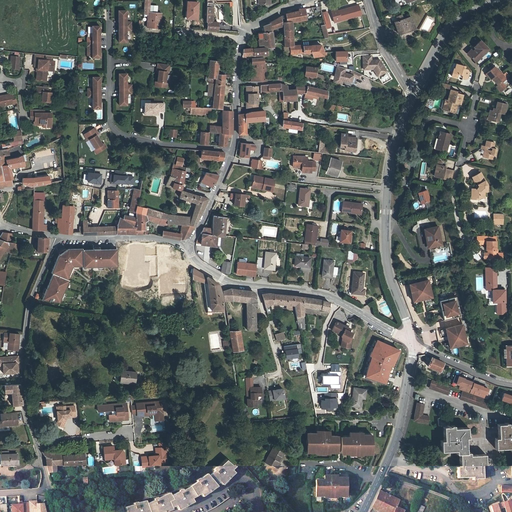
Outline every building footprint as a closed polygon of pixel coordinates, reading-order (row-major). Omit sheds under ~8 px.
[(150,0),(145,0),(145,16),(149,16),(149,18),(149,29),(162,29),(162,14),(158,14),(158,7),(151,7),(150,0)] [(210,2),(210,0),(206,0),(206,22),(208,22),(207,30),(218,30),(218,22),(213,22),(214,2),(210,2)] [(198,18),(198,2),(187,1),(187,16),(193,16),(193,18),(198,18)] [(337,9),(331,10),(334,22),(340,21),(339,18),(351,15),(352,17),(359,15),(357,7),(349,9),(349,8),(337,11),(337,9)] [(305,20),(304,9),(298,10),(298,11),(285,14),(285,15),(283,15),(284,37),(283,37),(284,43),(284,46),(289,46),(290,51),(290,53),(310,52),(312,56),(322,55),(323,52),(318,45),(301,46),(300,45),(291,46),(290,22),(299,22),(299,21),(305,20)] [(126,10),(118,10),(118,22),(121,22),(121,26),(131,26),(131,22),(126,22),(126,10)] [(281,26),(281,17),(269,22),(269,23),(270,29),(281,26)] [(398,22),(394,23),(397,34),(408,31),(408,29),(414,28),(411,18),(403,20),(398,22)] [(270,29),(269,23),(264,26),(265,32),(258,33),(259,45),(264,45),(264,47),(266,47),(273,47),(272,44),(270,29)] [(100,26),(92,26),(92,37),(87,37),(87,42),(98,42),(98,38),(100,38),(100,26)] [(131,26),(121,26),(121,30),(118,30),(119,42),(126,42),(126,30),(131,30),(131,26)] [(476,46),(468,51),(473,59),(488,48),(481,39),(474,44),(476,46)] [(98,42),(87,42),(87,46),(92,46),(92,57),(100,57),(100,46),(98,46),(98,42)] [(345,51),(330,51),(330,55),(335,55),(335,60),(346,60),(345,51)] [(370,55),(362,56),(363,69),(372,69),(377,76),(386,70),(380,62),(379,63),(377,61),(374,61),(374,60),(370,60),(370,55)] [(17,68),(18,57),(10,56),(9,68),(17,68)] [(252,81),(266,81),(265,62),(263,62),(263,57),(251,57),(252,81)] [(35,65),(34,79),(43,80),(45,66),(51,67),(52,60),(41,59),(32,58),(31,65),(35,65)] [(210,60),(210,70),(210,73),(217,74),(218,74),(218,61),(210,60)] [(170,65),(158,63),(157,70),(159,71),(157,82),(155,81),(155,86),(167,88),(168,83),(166,83),(167,72),(169,72),(170,65)] [(451,75),(457,76),(457,75),(466,77),(468,71),(466,67),(463,67),(463,65),(455,63),(454,67),(452,67),(451,75)] [(305,66),(304,75),(315,77),(315,74),(316,68),(305,66)] [(351,70),(350,74),(343,73),(344,68),(336,66),(333,79),(341,81),(350,83),(352,75),(358,79),(361,74),(352,70),(351,70)] [(498,71),(494,66),(485,72),(490,78),(491,77),(497,84),(495,86),(499,91),(504,86),(501,81),(505,78),(508,76),(505,71),(502,74),(499,70),(498,71)] [(127,73),(119,73),(119,85),(121,85),(121,89),(132,89),(132,85),(127,85),(127,73)] [(208,94),(215,94),(214,109),(222,109),(223,110),(231,111),(231,105),(222,104),(225,77),(229,77),(229,75),(225,74),(218,74),(217,74),(216,81),(210,79),(208,94)] [(100,77),(92,77),(92,88),(87,89),(87,93),(98,93),(98,89),(100,89),(100,77)] [(280,84),(260,85),(260,93),(278,92),(279,103),(282,102),(296,100),(296,93),(296,90),(287,89),(287,86),(285,85),(280,84)] [(296,90),(296,93),(305,93),(307,86),(296,84),(296,90)] [(42,93),(41,100),(50,101),(51,91),(47,91),(47,87),(36,85),(35,93),(42,93)] [(249,85),(248,104),(247,104),(247,108),(250,107),(257,107),(257,86),(250,86),(250,85),(249,85)] [(327,90),(307,86),(305,93),(305,97),(313,98),(313,96),(318,97),(318,95),(327,97),(327,90)] [(132,89),(121,89),(121,93),(119,93),(119,105),(127,105),(127,94),(132,93),(132,89)] [(455,103),(455,101),(459,102),(461,93),(456,92),(456,93),(455,93),(455,91),(450,89),(447,99),(444,98),(442,108),(448,110),(449,107),(455,109),(456,105),(455,103)] [(98,93),(87,93),(87,97),(92,97),(92,109),(100,108),(100,97),(98,97),(98,93)] [(0,106),(2,106),(2,107),(12,105),(10,96),(0,97),(0,98),(0,106)] [(506,105),(496,102),(494,110),(493,112),(491,111),(490,111),(488,116),(490,116),(489,120),(497,122),(499,113),(503,114),(506,105)] [(31,123),(40,123),(43,123),(45,125),(45,127),(50,127),(51,113),(44,112),(45,110),(29,109),(29,117),(33,117),(33,119),(31,120),(31,123)] [(223,110),(223,127),(231,127),(231,111),(223,110)] [(245,113),(245,121),(264,120),(264,111),(251,112),(245,113)] [(302,123),(283,120),(283,127),(301,129),(302,123)] [(210,132),(210,126),(193,124),(193,127),(189,127),(188,130),(200,131),(208,132),(210,132)] [(223,127),(210,126),(210,132),(219,133),(231,134),(231,127),(223,127)] [(94,128),(83,134),(87,140),(89,139),(95,149),(93,150),(95,154),(106,147),(104,143),(105,142),(100,133),(98,134),(94,128)] [(436,137),(433,148),(446,151),(451,133),(440,130),(438,137),(436,137)] [(208,132),(200,131),(199,144),(207,145),(208,132)] [(22,137),(21,132),(13,133),(14,142),(22,141),(22,137)] [(231,134),(219,133),(218,146),(226,146),(227,137),(230,137),(231,134)] [(347,134),(341,133),(340,146),(345,147),(345,150),(354,151),(355,139),(347,138),(347,134)] [(481,157),(491,159),(492,155),(494,156),(495,149),(493,148),(494,143),(485,141),(484,146),(481,145),(480,148),(473,152),(477,159),(481,157)] [(11,154),(23,149),(23,146),(23,145),(10,148),(7,149),(8,155),(11,154)] [(271,149),(264,148),(263,158),(270,159),(271,149)] [(204,151),(203,158),(223,160),(224,159),(219,158),(220,152),(204,151)] [(312,160),(321,161),(322,154),(313,153),(312,160)] [(17,158),(5,160),(7,165),(0,166),(3,180),(10,179),(7,169),(24,165),(22,155),(17,158)] [(251,167),(252,158),(242,156),(241,160),(240,165),(251,167)] [(308,161),(308,157),(299,157),(298,160),(295,160),(294,167),(300,168),(300,166),(302,166),(302,172),(306,172),(306,171),(312,171),(312,162),(308,161)] [(326,173),(337,176),(341,163),(330,159),(326,173)] [(446,166),(437,163),(435,168),(439,169),(438,173),(434,172),(434,176),(451,180),(454,170),(445,168),(446,166)] [(52,164),(34,165),(36,177),(49,176),(53,175),(52,164)] [(101,179),(105,179),(106,169),(95,169),(95,173),(87,172),(87,177),(83,177),(82,184),(101,185),(101,179)] [(172,187),(181,190),(184,171),(172,169),(170,176),(175,178),(172,187)] [(204,171),(200,185),(214,189),(218,175),(204,171)] [(110,172),(110,184),(133,185),(134,173),(110,172)] [(487,192),(487,185),(480,173),(472,177),(474,182),(476,181),(476,184),(476,187),(474,189),(470,189),(469,196),(473,199),(478,199),(478,198),(485,198),(485,192),(487,192)] [(272,191),(274,179),(254,175),(252,184),(262,186),(262,189),(272,191)] [(49,176),(23,178),(22,183),(30,186),(34,185),(43,183),(43,184),(50,183),(49,176)] [(166,186),(172,187),(175,178),(170,176),(169,176),(166,186)] [(309,189),(300,188),(298,205),(307,206),(309,189)] [(133,189),(129,212),(135,213),(137,206),(139,191),(133,189)] [(117,207),(117,190),(107,191),(107,200),(107,208),(117,207)] [(179,197),(196,203),(191,218),(196,220),(197,221),(198,220),(207,199),(199,196),(193,194),(186,192),(181,190),(179,197)] [(426,190),(418,193),(420,203),(429,201),(426,190)] [(44,193),(33,192),(33,200),(43,201),(44,193)] [(235,193),(234,205),(243,206),(244,197),(245,194),(235,193)] [(41,225),(43,201),(33,200),(33,204),(34,205),(32,230),(45,231),(45,225),(41,225)] [(351,210),(361,212),(361,203),(356,202),(343,201),(342,211),(351,212),(351,210)] [(135,213),(144,215),(146,208),(137,206),(135,213)] [(167,217),(174,217),(174,216),(168,215),(146,208),(144,215),(147,215),(167,220),(167,217)] [(57,232),(63,234),(71,234),(73,213),(62,211),(61,218),(58,219),(57,232)] [(164,224),(166,225),(167,220),(147,215),(146,218),(149,221),(159,224),(164,224)] [(116,234),(136,234),(136,222),(136,219),(135,219),(123,216),(122,219),(130,224),(130,226),(116,224),(116,227),(116,234)] [(193,225),(196,220),(191,218),(174,216),(174,217),(173,225),(181,225),(193,225)] [(213,216),(212,228),(203,228),(200,233),(216,235),(223,236),(224,226),(225,217),(213,216)] [(136,222),(136,234),(148,235),(148,234),(148,231),(144,231),(144,230),(144,227),(144,222),(136,222)] [(318,226),(307,225),(305,242),(316,243),(318,226)] [(98,235),(98,227),(82,226),(82,227),(82,234),(82,235),(98,235)] [(112,233),(116,234),(116,227),(98,227),(98,235),(112,234),(112,233)] [(438,227),(424,229),(425,235),(427,235),(429,247),(439,245),(441,245),(438,227)] [(191,230),(180,230),(180,234),(162,231),(161,237),(178,240),(180,240),(181,240),(185,239),(187,238),(191,230)] [(352,232),(342,231),(341,242),(350,243),(352,232)] [(13,234),(2,232),(0,235),(0,239),(12,242),(13,234)] [(196,243),(215,245),(216,235),(200,233),(197,241),(196,243)] [(494,236),(476,236),(475,244),(485,244),(485,249),(487,250),(487,253),(487,258),(496,258),(496,249),(494,249),(494,236)] [(37,238),(36,251),(47,252),(48,237),(37,238)] [(2,248),(11,254),(12,250),(14,244),(6,242),(2,248)] [(59,303),(65,288),(64,288),(66,283),(64,282),(65,280),(65,279),(67,273),(69,273),(71,267),(78,267),(78,265),(81,265),(81,267),(111,267),(111,269),(117,269),(115,249),(104,249),(81,249),(81,248),(67,248),(62,252),(57,255),(50,272),(52,273),(45,290),(41,300),(50,302),(51,300),(59,303)] [(259,258),(258,267),(272,269),(274,253),(267,252),(266,259),(259,258)] [(311,261),(296,259),(295,266),(310,268),(311,261)] [(333,267),(334,261),(325,260),(324,276),(333,277),(333,274),(337,274),(337,267),(333,267)] [(229,273),(231,263),(223,261),(221,272),(229,273)] [(256,265),(237,262),(236,274),(255,276),(256,265)] [(180,277),(184,264),(177,263),(166,277),(165,294),(178,294),(178,277),(180,277)] [(194,278),(202,280),(200,273),(192,267),(194,278)] [(159,283),(149,268),(140,275),(153,292),(159,287),(159,283)] [(494,288),(494,296),(494,300),(498,300),(498,302),(498,308),(506,308),(506,288),(497,288),(498,271),(487,271),(487,288),(494,288)] [(205,281),(211,307),(221,309),(217,283),(200,273),(202,280),(205,281)] [(364,275),(354,274),(352,295),(365,296),(365,290),(363,290),(364,275)] [(430,279),(409,284),(414,302),(434,298),(430,279)] [(224,300),(231,300),(230,289),(223,291),(224,300)] [(230,289),(231,300),(240,301),(240,290),(230,289)] [(240,301),(248,301),(249,291),(240,290),(240,301)] [(255,307),(257,307),(256,295),(256,294),(253,292),(249,291),(248,301),(248,303),(246,303),(246,330),(255,329),(255,307)] [(269,304),(272,303),(279,303),(294,305),(293,296),(267,293),(267,294),(263,295),(262,294),(267,313),(271,312),(269,304)] [(297,321),(303,320),(302,307),(302,297),(293,296),(294,305),(297,321)] [(457,296),(440,300),(445,320),(462,316),(457,296)] [(302,297),(302,307),(327,310),(328,302),(318,300),(302,297)] [(348,330),(334,323),(332,327),(331,334),(336,336),(336,333),(340,334),(340,336),(342,341),(341,347),(350,349),(352,339),(350,339),(353,334),(350,333),(348,331),(348,330)] [(464,323),(446,328),(450,348),(469,344),(464,323)] [(239,338),(238,331),(229,331),(230,339),(239,338)] [(20,334),(5,332),(4,341),(9,342),(8,349),(18,351),(19,343),(20,334)] [(283,332),(275,334),(277,341),(281,340),(285,338),(283,332)] [(377,336),(368,332),(361,347),(371,351),(377,336)] [(241,350),(239,338),(230,339),(232,351),(241,350)] [(298,358),(297,350),(302,349),(301,345),(284,347),(285,352),(285,351),(286,359),(298,358)] [(19,356),(0,356),(0,364),(3,365),(4,373),(20,372),(19,367),(17,367),(17,362),(20,362),(19,356)] [(443,362),(431,357),(427,365),(439,370),(443,362)] [(377,374),(380,366),(369,362),(367,369),(364,376),(377,381),(379,376),(375,375),(376,373),(377,374)] [(388,365),(381,362),(380,366),(378,371),(385,373),(388,365)] [(339,387),(339,364),(331,364),(331,374),(322,374),(322,385),(330,385),(330,387),(339,387)] [(137,372),(121,370),(119,382),(135,383),(137,372)] [(488,389),(482,387),(482,386),(473,383),(473,382),(464,379),(464,378),(458,376),(455,383),(460,385),(458,389),(461,390),(483,398),(485,394),(486,394),(488,389)] [(433,388),(447,394),(450,386),(436,381),(435,381),(434,381),(431,380),(430,384),(434,386),(433,388)] [(11,392),(13,405),(21,404),(20,384),(4,385),(5,392),(11,392)] [(261,387),(249,388),(249,399),(246,399),(246,407),(257,406),(257,400),(258,400),(258,396),(261,396),(261,387)] [(365,389),(353,387),(350,405),(359,406),(361,397),(364,397),(365,389)] [(284,389),(268,391),(270,401),(286,399),(284,389)] [(483,398),(461,390),(459,398),(487,408),(490,400),(483,398)] [(500,402),(511,405),(511,393),(505,390),(500,402)] [(337,408),(337,393),(325,394),(325,401),(322,401),(322,409),(326,409),(326,411),(333,411),(333,408),(337,408)] [(413,414),(415,418),(416,418),(427,421),(428,414),(420,412),(422,401),(415,400),(413,414)] [(155,402),(136,403),(136,406),(137,413),(137,415),(151,414),(151,412),(154,412),(154,417),(162,417),(162,407),(160,407),(160,403),(155,403),(155,402)] [(126,404),(98,406),(98,411),(116,410),(116,415),(110,415),(111,421),(121,420),(120,417),(123,417),(123,420),(127,419),(126,404)] [(58,406),(58,415),(57,415),(57,417),(55,420),(60,424),(65,419),(64,417),(70,416),(70,417),(76,416),(75,407),(70,408),(70,406),(65,407),(65,405),(58,406)] [(0,420),(0,426),(1,426),(1,425),(17,424),(16,412),(4,413),(0,412),(0,413),(0,420)] [(448,414),(437,414),(437,422),(448,422),(448,414)] [(450,423),(442,423),(443,440),(440,440),(440,448),(458,447),(459,467),(456,467),(457,475),(475,474),(475,476),(482,475),(482,458),(484,458),(484,451),(466,452),(465,431),(467,431),(467,424),(450,424),(450,423)] [(502,423),(494,423),(495,440),(492,440),(492,448),(510,447),(511,467),(508,467),(508,475),(511,474),(511,423),(502,424),(502,423)] [(329,435),(329,430),(315,431),(315,433),(306,433),(306,453),(315,453),(315,454),(329,453),(329,452),(337,452),(337,435),(329,435)] [(362,454),(372,454),(372,434),(362,434),(362,432),(348,431),(348,436),(341,436),(341,453),(348,453),(348,455),(362,455),(362,454)] [(165,443),(159,443),(159,448),(155,449),(155,456),(148,456),(148,461),(141,462),(141,468),(149,467),(149,466),(159,465),(159,464),(166,464),(165,443)] [(114,448),(104,448),(105,460),(115,460),(115,467),(123,466),(122,460),(125,459),(124,454),(122,454),(122,451),(118,451),(114,452),(114,450),(114,448)] [(277,461),(280,451),(270,448),(264,465),(277,469),(279,462),(277,461)] [(55,465),(63,465),(63,454),(63,452),(55,453),(55,452),(41,452),(45,457),(47,467),(55,465)] [(18,453),(2,454),(3,464),(19,463),(18,453)] [(84,454),(63,454),(63,465),(85,464),(84,454)] [(133,505),(124,507),(125,511),(162,511),(164,511),(166,511),(167,511),(167,510),(173,508),(177,505),(178,508),(185,503),(186,505),(188,503),(188,502),(192,499),(191,497),(200,491),(201,492),(208,488),(209,489),(211,487),(211,485),(215,482),(219,479),(221,480),(227,475),(228,476),(230,474),(229,473),(233,469),(231,467),(235,464),(226,455),(216,464),(215,464),(213,466),(214,468),(208,473),(206,471),(199,476),(198,475),(195,478),(196,479),(190,484),(182,490),(181,488),(178,490),(179,491),(171,496),(170,493),(157,499),(157,498),(153,500),(154,501),(146,504),(146,502),(137,503),(133,503),(133,505)] [(323,479),(315,479),(315,497),(323,497),(323,498),(337,498),(337,497),(347,497),(347,477),(337,477),(337,475),(323,475),(323,479)] [(212,498),(193,509),(195,511),(202,511),(215,504),(232,492),(227,486),(212,498)] [(383,511),(391,495),(379,490),(371,508),(380,511),(383,511)] [(402,500),(391,495),(383,511),(402,511),(404,510),(398,507),(402,500)] [(45,511),(43,503),(36,504),(36,501),(29,501),(29,503),(29,511),(33,511),(32,511),(45,511)] [(505,511),(502,501),(488,506),(490,511),(505,511)] [(29,511),(29,503),(22,503),(22,504),(11,505),(11,511),(29,511)]
